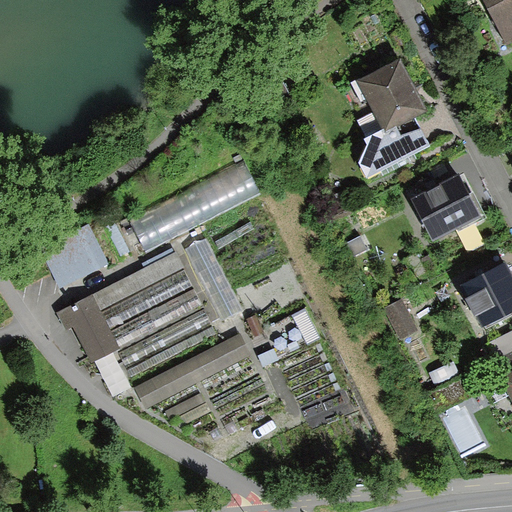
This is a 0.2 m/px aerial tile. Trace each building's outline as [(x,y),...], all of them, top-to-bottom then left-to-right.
[(511,0),(477,0),(503,47),(511,41),(511,0)] [(392,59),(353,80),(381,132),(420,111),(392,59)] [(133,215),(149,250),(266,195),(249,160),(133,215)] [(461,176),(411,200),(433,244),(482,220),(461,176)] [(80,279),(113,264),(94,225),(62,240),(80,279)] [(192,247),(224,324),(248,314),(216,237),(192,247)] [(511,276),(509,271),(465,295),(486,333),(511,318),(511,276)] [(89,294),(56,310),(84,365),(117,349),(89,294)] [(412,331),(399,297),(385,302),(399,337),(412,331)] [(248,340),(137,380),(146,404),(257,364),(248,340)] [(92,363),(111,398),(129,388),(111,353),(92,363)] [(511,381),(501,387),(511,407),(511,381)]
